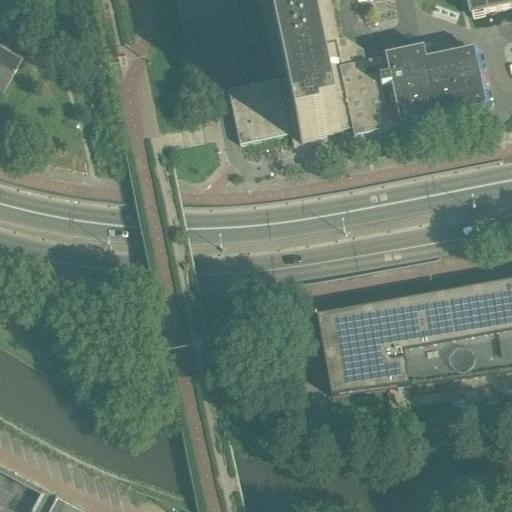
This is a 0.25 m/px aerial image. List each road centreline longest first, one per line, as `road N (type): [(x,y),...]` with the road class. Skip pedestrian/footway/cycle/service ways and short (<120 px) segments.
road 1 (secondary): [(0,248),(92,269),(193,276),(511,226)]
road 2 (secondary): [(511,181),(250,227),(137,228),(0,204)]
road 3 (residential): [(511,32),(410,30),(404,0)]
